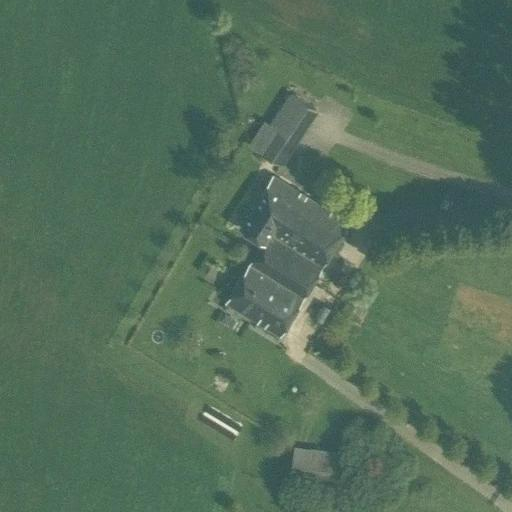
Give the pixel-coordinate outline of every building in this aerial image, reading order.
[(280,165),(296,140),(278,128),(262,153),(280,165)] [(278,262),(316,201),(274,175),(241,228),(264,242),(259,250),(278,262)] [(278,262),(312,282),(349,222),(316,201),(278,262)] [(312,282),(278,262),(259,250),(227,301),(280,334),(312,282)] [(337,486),(342,454),(294,447),(289,479),(337,486)]
